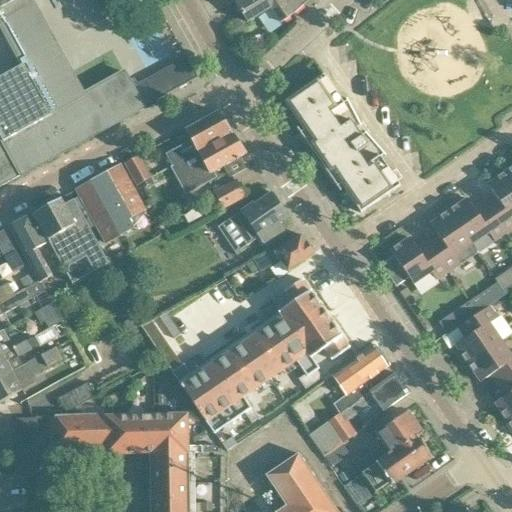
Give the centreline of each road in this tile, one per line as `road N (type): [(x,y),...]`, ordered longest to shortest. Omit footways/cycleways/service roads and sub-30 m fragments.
road 1 (residential): [(0,210),(232,85)]
road 2 (residential): [(480,462),(338,251)]
road 3 (residential): [(338,251),(232,85)]
road 4 (residential): [(423,192),(306,35)]
